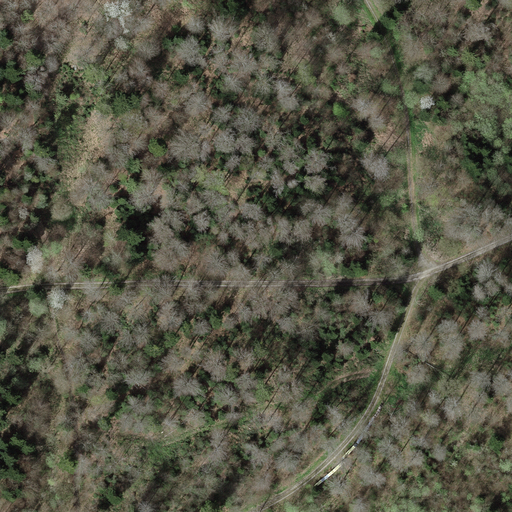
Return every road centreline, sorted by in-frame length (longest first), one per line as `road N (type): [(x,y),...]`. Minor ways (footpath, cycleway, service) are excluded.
road 1 (track): [(0,290),(377,284),(424,276)]
road 2 (track): [(251,511),(329,457),(365,413),(385,383),(424,276)]
road 3 (track): [(362,0),(397,73),(424,276)]
